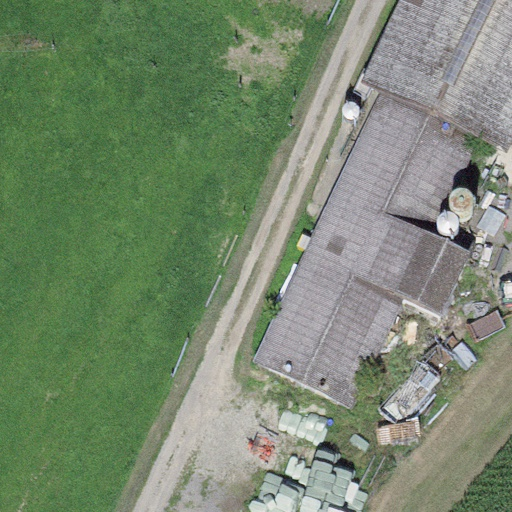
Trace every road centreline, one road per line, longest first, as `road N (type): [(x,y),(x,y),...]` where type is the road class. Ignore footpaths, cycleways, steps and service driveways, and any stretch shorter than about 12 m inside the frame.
road 1 (track): [(147,511),(370,0)]
road 2 (track): [(213,370),(314,440),(368,437),(437,389),(511,311)]
